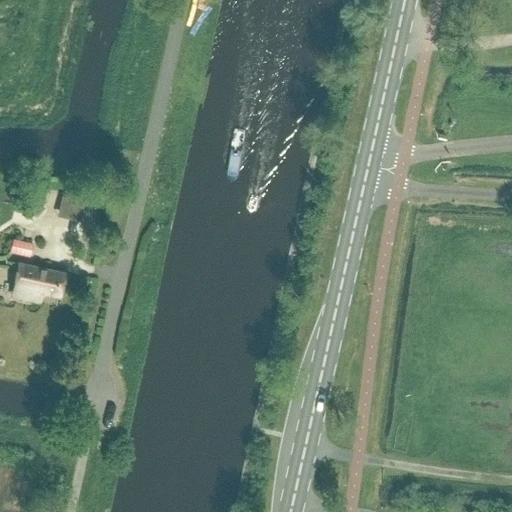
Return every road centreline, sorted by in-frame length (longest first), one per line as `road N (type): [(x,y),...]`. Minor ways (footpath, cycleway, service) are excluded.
road 1 (primary): [(290,511),(403,0)]
road 2 (residential): [(89,420),(181,0)]
